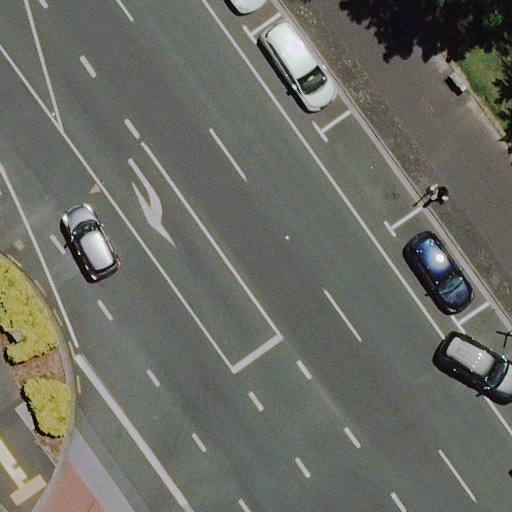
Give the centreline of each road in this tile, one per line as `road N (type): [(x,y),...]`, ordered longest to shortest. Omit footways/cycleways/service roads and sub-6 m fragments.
road 1 (tertiary): [(124,0),(389,371)]
road 2 (tertiary): [(259,464),(0,101)]
road 3 (tertiary): [(389,371),(491,511)]
road 4 (unclassified): [(389,371),(259,464)]
